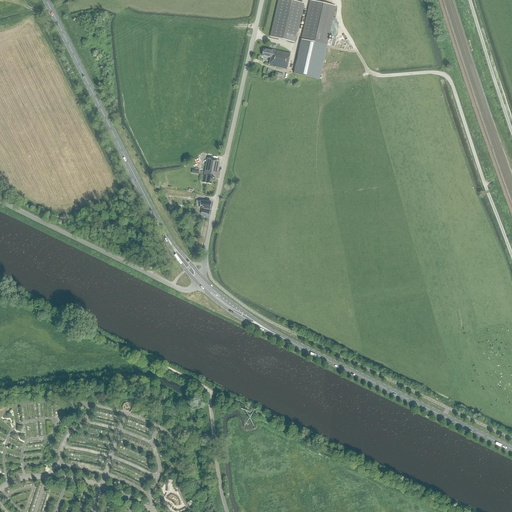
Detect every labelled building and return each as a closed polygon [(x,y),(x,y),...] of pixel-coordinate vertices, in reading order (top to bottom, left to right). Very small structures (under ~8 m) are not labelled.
[(288,0),(278,0),(270,37),(294,42),(296,31),(297,32),(303,5),(303,3),(288,0)] [(301,39),(294,74),(318,79),(325,45),(334,6),(310,0),(303,34),(302,33),(301,39)] [(286,69),(289,54),(272,50),(272,51),(267,50),(262,49),(261,56),(270,58),(268,65),(286,69)] [(283,81),(285,73),(279,72),(277,79),(283,81)] [(204,172),(202,178),(201,182),(210,184),(211,177),(215,178),(219,160),(207,158),(204,172)] [(210,202),(200,201),(199,208),(201,208),(201,209),(199,214),(206,216),(207,214),(209,215),(209,210),(208,210),(209,209),(210,202)] [(192,237),(189,247),(197,248),(196,253),(200,254),(202,247),(200,246),(201,240),(192,237)]
